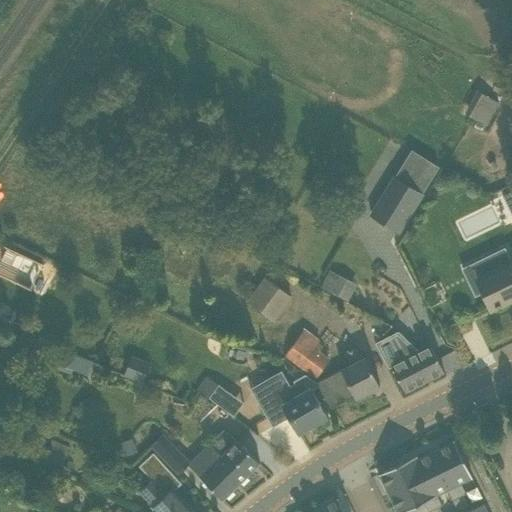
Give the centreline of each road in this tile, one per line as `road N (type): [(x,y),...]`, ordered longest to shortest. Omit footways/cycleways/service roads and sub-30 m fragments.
road 1 (track): [(107,0),(0,158)]
road 2 (tertiary): [(345,448),(511,367)]
